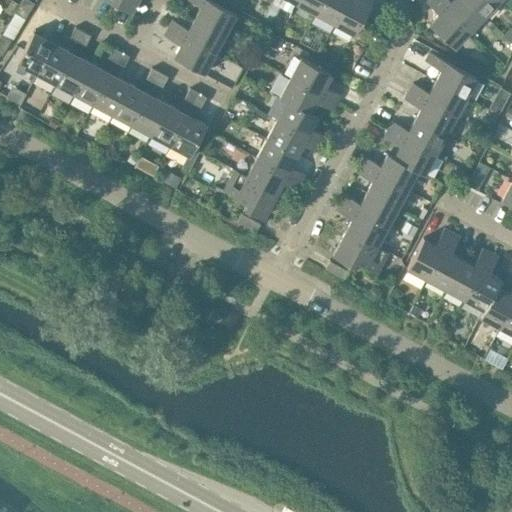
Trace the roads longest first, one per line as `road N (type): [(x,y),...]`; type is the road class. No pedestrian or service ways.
road 1 (residential): [(511,410),(0,133)]
road 2 (residential): [(290,248),(403,30),(402,0)]
road 3 (tertiary): [(217,511),(0,395)]
